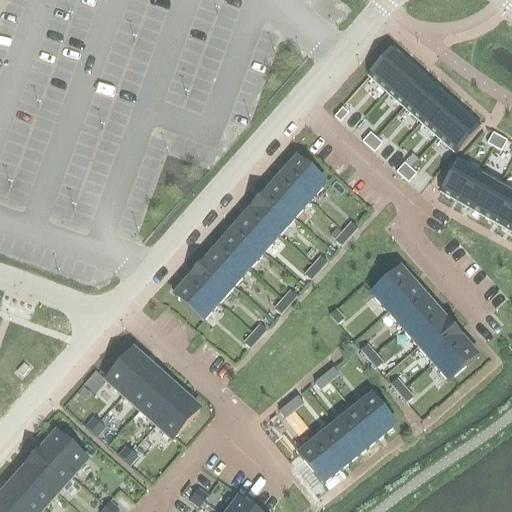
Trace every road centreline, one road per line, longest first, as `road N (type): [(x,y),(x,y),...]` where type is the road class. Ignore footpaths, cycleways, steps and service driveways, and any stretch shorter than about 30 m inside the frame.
road 1 (residential): [(296,99),(412,209),(405,232),(485,324)]
road 2 (unclassified): [(114,305),(296,99)]
road 3 (residential): [(114,305),(215,393),(240,437),(284,483)]
road 4 (residential): [(0,434),(105,315)]
road 5 (unclassified): [(296,99),(384,0)]
